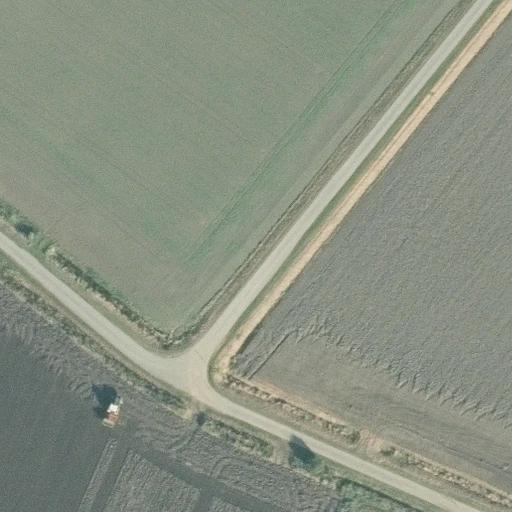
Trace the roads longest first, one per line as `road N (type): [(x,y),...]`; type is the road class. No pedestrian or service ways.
road 1 (unclassified): [(0,245),(177,388),(491,0)]
road 2 (track): [(177,388),(459,511)]
